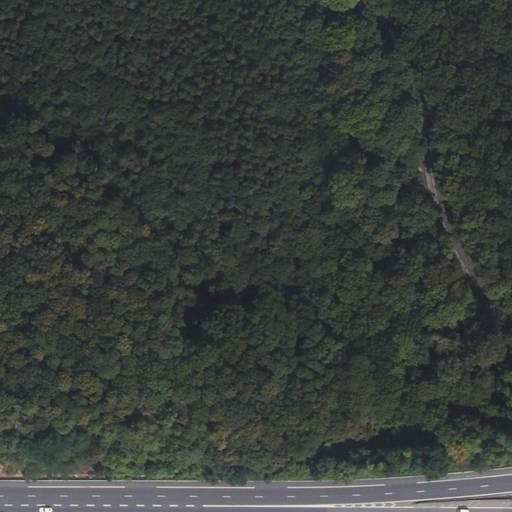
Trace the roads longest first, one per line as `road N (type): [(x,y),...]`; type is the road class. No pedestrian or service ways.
road 1 (tertiary): [(365,0),(461,264),(511,319)]
road 2 (trunk): [(511,482),(200,505)]
road 3 (trunk): [(200,505),(0,505)]
